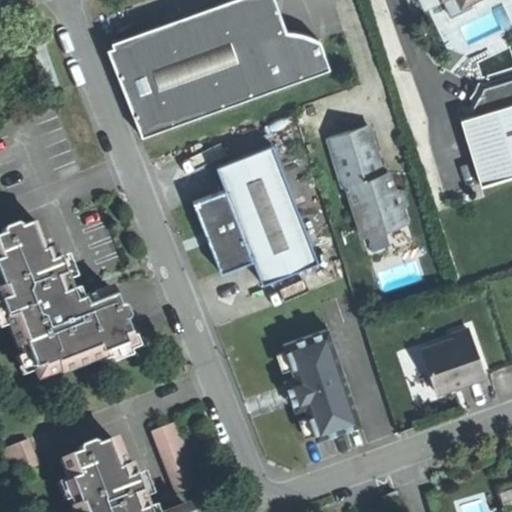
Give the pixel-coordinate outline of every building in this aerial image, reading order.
[(106,49),(140,137),(329,69),(319,41),(308,35),(286,31),(274,0),(227,0),(186,15),(110,42),(112,47),(106,49)] [(485,184),(511,175),(511,89),(491,96),(472,107),(475,114),(464,117),(485,184)] [(346,186),(382,174),(366,125),(326,138),(342,187),(346,186)] [(261,283),(318,261),(271,143),(215,166),(224,188),(192,201),(206,235),(220,272),(252,259),(261,283)] [(388,172),(382,174),(346,186),(362,236),(406,222),(401,206),(406,204),(402,191),(393,190),(391,182),(388,172)] [(111,288),(74,302),(65,279),(53,247),(48,249),(37,221),(0,235),(0,284),(1,287),(0,287),(0,304),(16,347),(24,345),(37,378),(58,370),(59,373),(102,356),(102,354),(131,342),(111,288)] [(328,328),(282,343),(294,377),(303,405),(315,439),(360,423),(328,328)] [(460,384),(484,376),(468,329),(453,334),(454,338),(421,349),(436,392),(460,384)] [(303,405),(294,377),(285,380),(290,395),(294,408),(303,405)] [(176,494),(201,484),(176,421),(151,431),(176,494)] [(189,511),(187,505),(168,511),(147,511),(140,493),(129,464),(124,466),(113,438),(60,458),(77,504),(70,506),(72,511),(189,511)] [(12,475),(38,465),(28,439),(2,449),(12,475)] [(504,511),(511,508),(511,483),(498,488),(504,511)] [(386,506),(399,501),(395,491),(382,496),(386,506)]
